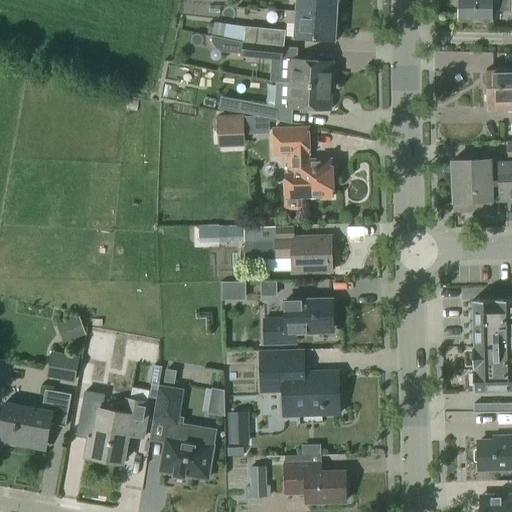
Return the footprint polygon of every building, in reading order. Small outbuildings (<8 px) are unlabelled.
[(296,0),(296,12),(296,13),(335,15),(335,0),(296,0)] [(511,0),(458,0),(458,22),(491,23),(491,8),(511,9),(511,13),(511,0)] [(287,11),(286,24),(296,24),(295,39),(334,41),(334,40),(333,40),(335,15),(296,13),(296,12),(287,11)] [(235,34),(235,22),(218,22),(217,33),(235,34)] [(245,28),(244,44),(283,48),(285,32),(245,28)] [(222,41),(220,55),(230,56),(242,57),(273,61),(282,62),(282,60),(283,48),(244,44),(244,45),(231,42),(222,41)] [(293,61),(292,85),(332,87),(333,63),(298,61),(293,61)] [(487,72),(482,75),(482,84),(488,87),(488,88),(511,88),(511,70),(487,70),(487,72)] [(292,85),(290,109),(292,109),(293,109),(330,111),(332,87),(292,85)] [(488,94),(486,96),(486,102),(488,105),(488,110),(511,109),(511,88),(488,88),(488,94)] [(240,100),(220,97),(218,109),(238,113),(276,120),(279,108),(240,100)] [(243,136),(242,118),(242,115),(218,116),(218,137),(243,136)] [(314,126),(277,127),(278,158),(290,157),(291,174),(287,174),(289,208),(292,207),(292,211),(304,211),(306,207),(306,199),(325,198),(325,201),(334,201),(334,199),(340,198),(341,191),(343,191),(342,165),(340,165),(340,161),(338,161),(337,157),(315,158),(314,150),(317,150),(317,130),(314,130),(314,126)] [(452,162),(451,162),(451,183),(499,182),(498,165),(494,166),(494,161),(490,161),(490,160),(452,162)] [(511,162),(498,163),(498,165),(499,182),(499,188),(501,188),(501,191),(506,191),(506,201),(510,201),(511,204),(511,162)] [(492,211),(492,202),(506,201),(506,191),(501,191),(501,188),(499,188),(499,182),(451,183),(452,212),(492,211)] [(479,221),(475,218),(471,218),(468,221),(468,229),(480,229),(479,221)] [(292,228),(243,230),(244,244),(275,243),(276,260),(291,260),(292,273),(331,271),(331,269),(334,269),(334,255),(330,255),(330,239),(292,241),(292,228)] [(472,352),(465,352),(465,368),(473,367),(473,375),(466,375),(466,391),(473,391),(474,394),(511,392),(511,300),(508,301),(472,302),(473,348),(472,348),(472,352)] [(284,319),(263,320),(264,346),(299,345),(298,334),(333,333),(332,301),(284,302),(284,319)] [(78,317),(55,326),(61,344),(85,335),(78,317)] [(304,350),(259,352),(260,394),(282,393),(283,416),(339,415),(338,372),(304,374),(304,350)] [(50,353),(45,378),(73,384),(78,359),(50,353)] [(158,383),(160,370),(152,368),(150,382),(152,382),(158,383)] [(165,369),(163,382),(173,383),(174,371),(165,369)] [(155,401),(158,383),(152,382),(149,400),(155,401)] [(182,390),(158,386),(153,415),(178,418),(182,390)] [(4,404),(0,424),(0,442),(14,445),(15,440),(46,446),(49,425),(65,428),(71,396),(44,391),(41,411),(4,404)] [(88,438),(84,458),(96,460),(96,457),(124,462),(129,436),(143,439),(150,404),(126,400),(123,414),(98,409),(93,439),(88,438)] [(215,402),(213,414),(224,416),(223,403),(215,402)] [(511,404),(474,405),(474,414),(511,413),(511,404)] [(207,479),(215,431),(177,424),(178,423),(168,422),(160,472),(174,474),(174,476),(184,478),(184,476),(207,479)] [(229,443),(247,442),(247,422),(229,423),(229,443)] [(478,450),(474,452),(474,463),(478,465),(478,471),(511,469),(511,436),(492,437),(492,442),(478,443),(478,450)] [(333,454),(284,455),(285,495),(305,495),(305,503),(344,502),(344,503),(349,502),(348,469),(322,469),(322,459),(334,459),(333,454)] [(265,467),(249,468),(250,498),(266,498),(265,467)] [(511,511),(511,497),(479,498),(479,511),(511,511)]
